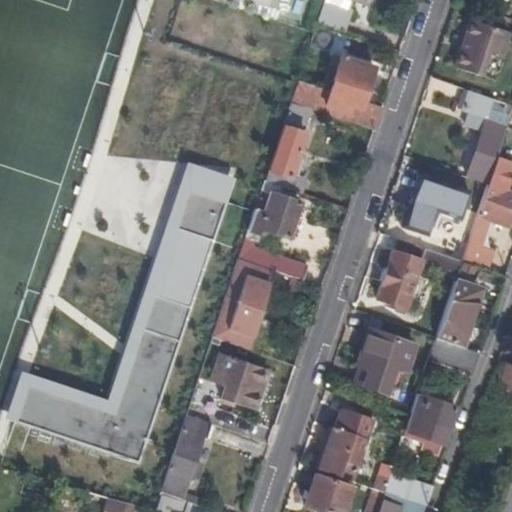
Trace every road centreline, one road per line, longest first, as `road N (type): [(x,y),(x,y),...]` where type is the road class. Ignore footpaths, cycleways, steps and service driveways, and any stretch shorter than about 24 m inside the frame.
road 1 (residential): [(264,511),(434,0)]
road 2 (residential): [(511,295),(432,511)]
